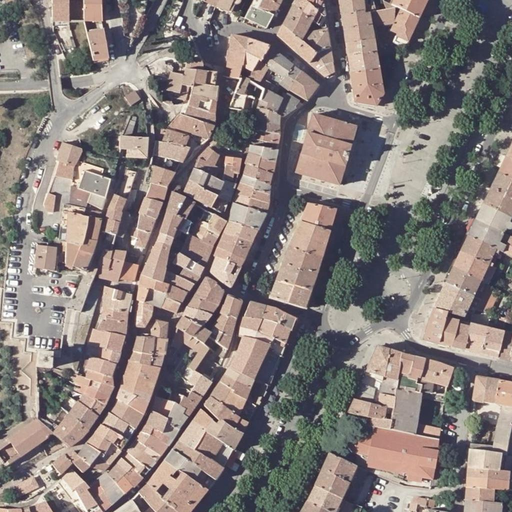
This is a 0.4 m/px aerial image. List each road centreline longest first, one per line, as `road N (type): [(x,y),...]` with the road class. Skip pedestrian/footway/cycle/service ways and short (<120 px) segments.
road 1 (residential): [(281,180),(279,223),(245,295),(320,319)]
road 2 (secondary): [(248,511),(333,342)]
road 3 (secondary): [(422,285),(501,119)]
road 4 (residential): [(393,125),(348,109),(336,96),(311,102),(293,124),(281,180)]
road 5 (residential): [(455,511),(469,359)]
road 6 (secondary): [(455,0),(393,125)]
